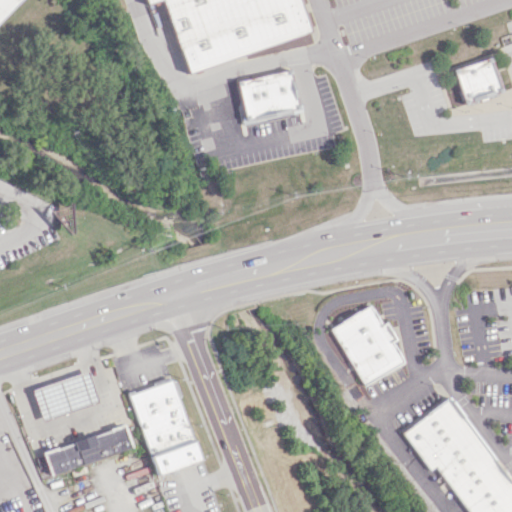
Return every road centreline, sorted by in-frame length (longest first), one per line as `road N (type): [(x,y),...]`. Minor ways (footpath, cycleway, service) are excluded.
road 1 (residential): [(256,511),(176,293)]
road 2 (primary): [(176,293),(0,352)]
road 3 (primary): [(333,254),(176,293)]
